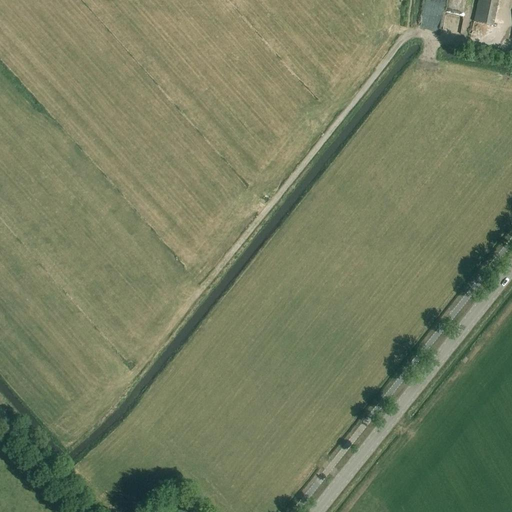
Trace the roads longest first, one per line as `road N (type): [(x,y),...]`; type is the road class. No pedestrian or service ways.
road 1 (primary): [(315,511),(511,268)]
road 2 (unclassified): [(86,511),(0,413)]
